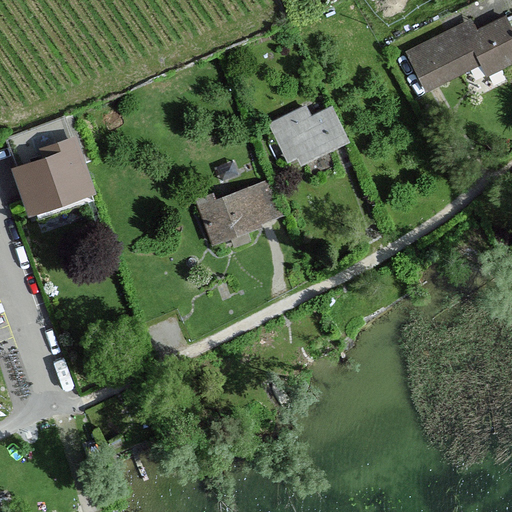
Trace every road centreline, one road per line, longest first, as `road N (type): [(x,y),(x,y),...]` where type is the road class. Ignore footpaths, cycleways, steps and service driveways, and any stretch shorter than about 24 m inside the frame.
road 1 (track): [(55,407),(358,269),(511,171)]
road 2 (residential): [(55,407),(0,251)]
